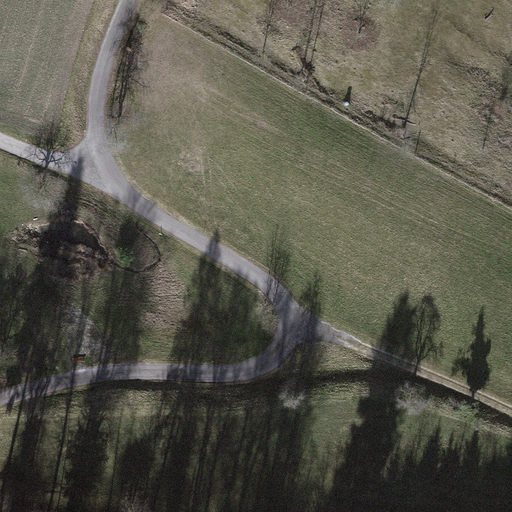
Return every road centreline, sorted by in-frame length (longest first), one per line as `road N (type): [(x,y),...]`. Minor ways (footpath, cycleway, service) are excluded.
road 1 (residential): [(91,168),(270,282),(286,315),(283,341),(263,366),(140,368),(0,399)]
road 2 (track): [(286,315),(511,419)]
road 3 (residential): [(127,0),(91,168)]
